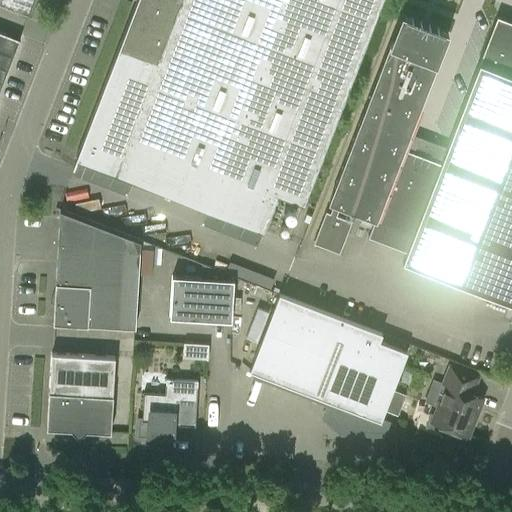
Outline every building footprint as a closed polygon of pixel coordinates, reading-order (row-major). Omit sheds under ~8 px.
[(0,0),(0,87),(19,39),(0,31),(0,4),(29,15),(34,0),(0,0)] [(136,0),(76,159),(264,231),(278,194),(304,204),(308,193),(381,0),(136,0)] [(402,14),(330,202),(334,203),(330,212),(326,210),(313,242),(340,252),(352,220),(337,214),(340,206),(374,219),(368,235),(406,250),(446,147),(409,133),(448,31),(402,14)] [(406,250),(402,261),(511,303),(511,21),(496,15),(446,147),(406,250)] [(61,209),(59,242),(57,242),(52,322),(120,326),(120,325),(135,326),(140,240),(61,209)] [(171,275),(168,317),(230,321),(233,278),(171,275)] [(278,293),(249,369),(331,401),(326,416),(342,430),(381,431),(385,420),(380,419),(406,351),(378,340),(381,332),(281,294),(278,293)] [(243,334),(244,307),(234,306),(233,334),(243,334)] [(184,341),(183,357),(208,358),(209,343),(184,341)] [(46,428),(70,429),(77,440),(85,430),(110,432),(115,356),(50,352),(46,428)] [(430,414),(426,424),(441,430),(442,426),(466,435),(479,401),(474,399),(471,392),(477,376),(449,365),(442,382),(446,384),(434,415),(430,414)] [(137,419),(136,437),(148,438),(148,434),(171,436),(172,424),(194,426),(197,380),(165,378),(164,394),(142,392),(141,419),(137,419)]
